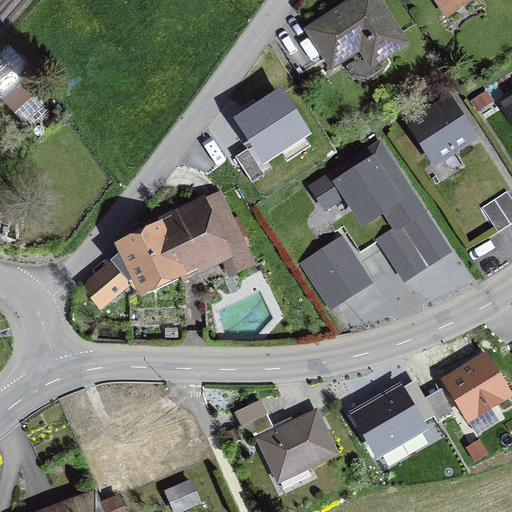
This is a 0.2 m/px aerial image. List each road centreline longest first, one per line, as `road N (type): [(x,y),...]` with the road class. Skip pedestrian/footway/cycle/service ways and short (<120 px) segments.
road 1 (residential): [(282,0),(38,313)]
road 2 (tertiary): [(191,368),(276,369),(369,353),(430,333),(511,289)]
road 3 (residential): [(191,368),(196,406),(241,511)]
road 4 (tertiary): [(59,378),(102,366),(191,368)]
